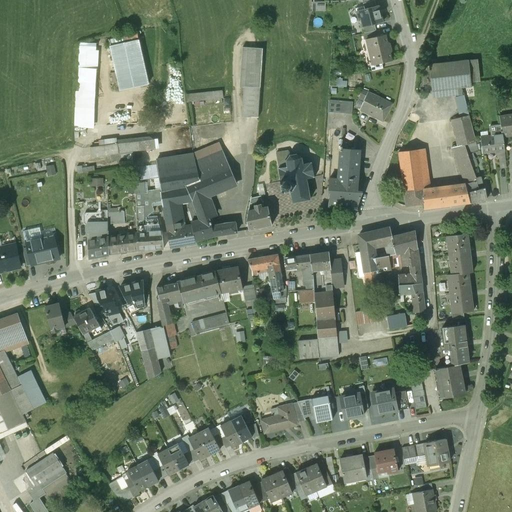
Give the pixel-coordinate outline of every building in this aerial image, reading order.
[(365,9),(376,6),(375,0),(363,3),(364,6),(365,9)] [(363,27),(374,24),(383,22),(379,5),(376,6),(365,9),(364,6),(356,8),(361,28),(363,27)] [(364,33),(375,31),(376,31),(374,24),(363,27),(364,33)] [(367,39),(377,37),(375,31),(364,33),(363,34),(365,40),(367,39)] [(370,52),(391,47),(391,43),(387,41),(386,35),(377,37),(367,39),(370,52)] [(138,40),(110,46),(120,91),(148,85),(138,40)] [(243,116),(259,117),(260,87),(261,87),(263,47),(243,46),(242,86),(245,87),(243,116)] [(391,47),(370,52),(373,65),(383,63),(392,60),(390,53),(392,50),(391,47)] [(77,49),(74,130),(86,131),(86,125),(94,125),(96,50),(79,49),(77,49)] [(467,61),(470,87),(480,82),(478,60),(467,61)] [(431,91),(470,87),(467,61),(428,65),(431,91)] [(384,68),(383,63),(373,65),(371,65),(372,71),(384,68)] [(345,87),(346,81),(343,80),(343,77),(337,77),(336,80),(330,79),(330,86),(345,87)] [(187,103),(222,98),(221,89),(186,93),(187,103)] [(384,121),(392,104),(377,96),(366,91),(364,94),(367,95),(361,109),(384,121)] [(460,118),(468,116),(463,96),(455,98),(460,118)] [(329,100),(328,112),(352,114),(353,102),(329,100)] [(501,128),(502,136),(511,133),(511,116),(511,114),(498,117),(501,128)] [(457,163),(469,159),(467,153),(464,145),(475,143),(468,116),(460,118),(451,120),(457,146),(451,148),(457,163)] [(338,179),(341,148),(342,148),(343,140),(342,140),(344,118),(334,117),(329,179),(338,179)] [(492,137),(502,136),(501,128),(491,129),(492,137)] [(492,137),(481,139),(483,154),(495,152),(495,155),(499,155),(499,151),(504,151),(503,140),(502,136),(492,137)] [(133,142),(133,151),(155,149),(153,139),(133,142)] [(351,145),(343,140),(342,148),(352,149),(352,145),(351,145)] [(117,144),(119,153),(133,151),(133,142),(117,144)] [(477,149),(475,143),(464,145),(467,153),(477,149)] [(90,148),(92,157),(119,153),(117,144),(90,148)] [(338,179),(329,179),(328,191),(330,191),(328,207),(357,206),(362,191),(356,191),(360,150),(352,149),(342,148),(341,148),(338,179)] [(199,179),(230,166),(223,150),(195,162),(199,179)] [(289,155),(290,154),(287,150),(277,152),(279,168),(280,168),(286,167),(286,166),(287,166),(286,161),(285,161),(285,159),(287,160),(289,156),(289,155)] [(399,152),(406,206),(424,203),(423,189),(424,189),(418,150),(399,152)] [(311,197),(310,197),(308,188),(309,188),(309,187),(308,187),(306,179),(313,177),(313,178),(314,177),(314,176),(312,164),(312,162),(310,162),(310,163),(304,164),(304,163),(302,164),(301,159),(303,158),(302,157),(301,157),(297,155),(297,153),(296,153),(296,154),(291,155),(290,154),(289,155),(289,156),(287,160),(285,159),(285,161),(286,161),(287,166),(286,166),(286,167),(280,168),(279,168),(278,168),(278,170),(279,170),(281,181),(280,181),(282,192),(290,191),(290,192),(291,191),(292,200),(291,200),(291,201),(293,201),(293,202),(294,202),(294,203),(295,203),(295,202),(308,200),(308,201),(309,201),(309,200),(310,199),(310,198),(311,198),(311,197)] [(185,185),(199,179),(195,162),(193,154),(156,160),(160,189),(161,192),(172,190),(179,189),(187,188),(185,185)] [(248,154),(245,167),(244,180),(246,179),(248,178),(254,176),(255,155),(248,154)] [(465,184),(475,182),(476,182),(475,179),(471,167),(469,160),(469,159),(457,163),(465,184)] [(56,173),(53,164),(46,165),(48,175),(56,173)] [(207,195),(237,183),(230,166),(199,179),(205,195),(205,196),(206,198),(208,198),(207,195)] [(192,201),(205,196),(205,195),(199,179),(185,185),(187,188),(192,201)] [(161,202),(163,202),(161,192),(160,189),(147,191),(147,193),(145,193),(145,183),(135,183),(137,233),(158,231),(158,219),(145,220),(144,214),(155,212),(153,206),(155,203),(159,205),(161,202)] [(423,189),(424,203),(424,209),(470,203),(466,189),(465,184),(424,189),(423,189)] [(466,189),(470,203),(472,203),(486,199),(483,188),(477,190),(476,187),(466,189)] [(187,202),(192,201),(187,188),(179,189),(181,203),(187,202)] [(174,204),(181,203),(179,189),(172,190),(174,204)] [(163,206),(174,204),(172,190),(161,192),(163,202),(163,206)] [(199,220),(211,219),(213,217),(206,198),(205,196),(192,201),(194,205),(199,220)] [(248,211),(247,220),(249,230),(272,225),(271,221),(270,217),(268,206),(262,208),(261,205),(263,205),(262,200),(261,200),(260,196),(250,198),(249,204),(254,203),(255,209),(248,211)] [(174,204),(163,206),(166,225),(177,223),(174,204)] [(199,220),(194,205),(188,207),(192,222),(199,220)] [(89,258),(108,254),(108,236),(108,237),(108,224),(107,212),(107,210),(98,210),(96,213),(85,213),(83,215),(84,223),(86,225),(86,231),(88,233),(89,233),(89,240),(88,240),(88,258),(89,258)] [(107,212),(108,224),(125,224),(124,212),(107,212)] [(195,242),(215,236),(212,226),(211,219),(199,220),(192,222),(190,222),(192,227),(195,242)] [(180,222),(177,223),(166,225),(168,232),(170,247),(187,244),(185,229),(181,230),(180,222)] [(224,224),(225,235),(237,232),(236,223),(224,224)] [(212,226),(215,236),(225,235),(224,224),(212,226)] [(192,227),(185,229),(187,244),(195,242),(192,227)] [(388,256),(395,254),(391,237),(390,231),(383,230),(359,236),(364,272),(377,270),(375,258),(374,254),(373,245),(376,241),(383,240),(388,256)] [(137,233),(138,250),(164,248),(162,231),(158,231),(137,233)] [(400,253),(417,249),(415,231),(391,237),(395,254),(400,253)] [(138,250),(137,233),(108,236),(108,254),(108,255),(138,251),(138,250)] [(450,266),(451,274),(451,276),(469,273),(472,273),(472,272),(471,272),(470,266),(471,266),(467,234),(446,236),(447,243),(449,243),(451,266),(450,266)] [(32,265),(59,259),(53,236),(27,242),(32,265)] [(0,272),(20,268),(15,244),(0,247),(0,272)] [(420,267),(417,249),(400,253),(402,267),(409,266),(410,268),(420,267)] [(330,268),(329,262),(328,252),(309,255),(311,267),(318,266),(319,270),(323,269),(330,268)] [(279,272),(278,263),(278,255),(248,260),(252,270),(252,274),(267,271),(266,267),(274,267),(275,272),(279,272)] [(311,267),(309,255),(295,257),(296,269),(297,272),(303,271),(305,280),(313,278),(311,267)] [(391,269),(388,256),(384,257),(375,258),(377,270),(377,273),(383,272),(391,269)] [(296,269),(295,257),(285,259),(287,270),(296,269)] [(339,261),(329,262),(330,268),(331,274),(332,285),(342,284),(339,261)] [(243,290),(242,286),(239,267),(215,271),(221,293),(222,295),(243,290)] [(282,287),(279,272),(275,272),(274,267),(266,267),(267,271),(270,288),(272,298),(280,297),(279,294),(279,292),(285,291),(284,287),(282,287)] [(420,267),(410,268),(410,275),(397,277),(398,285),(422,284),(421,274),(420,267)] [(377,273),(377,270),(364,272),(368,294),(380,292),(377,273)] [(182,302),(221,293),(215,271),(210,273),(177,281),(177,283),(179,283),(183,301),(182,301),(182,302)] [(472,304),(469,273),(451,276),(451,274),(447,275),(448,282),(449,282),(452,305),(451,305),(452,314),(463,313),(473,311),(473,310),(472,311),(472,304)] [(144,310),(145,310),(144,295),(143,281),(120,286),(129,303),(133,301),(134,303),(135,302),(140,311),(144,310)] [(183,301),(179,283),(177,283),(164,287),(167,299),(172,297),(174,303),(178,302),(179,307),(183,306),(182,302),(182,301),(183,301)] [(256,298),(254,284),(248,285),(251,299),(256,298)] [(423,292),(422,284),(398,285),(399,295),(423,292)] [(251,299),(248,285),(242,286),(243,290),(245,300),(251,299)] [(167,299),(164,287),(157,288),(159,299),(158,299),(161,315),(170,313),(168,305),(174,303),(172,297),(167,299)] [(258,301),(272,298),(270,288),(258,290),(256,291),(258,301)] [(119,314),(117,307),(116,307),(114,300),(113,301),(112,296),(110,296),(108,289),(98,292),(98,293),(99,299),(102,304),(104,304),(106,312),(107,311),(108,316),(119,314)] [(314,301),(314,294),(313,290),(298,291),(299,303),(300,302),(300,304),(303,304),(303,302),(314,301)] [(399,291),(383,293),(384,300),(400,299),(399,291)] [(337,336),(332,292),(328,293),(326,293),(321,293),(326,337),(337,336)] [(423,292),(412,294),(414,312),(425,311),(423,292)] [(96,306),(102,304),(99,299),(98,293),(90,295),(96,306)] [(326,337),(321,293),(314,294),(314,301),(318,338),(326,337)] [(129,317),(140,311),(135,302),(134,303),(133,301),(129,303),(123,306),(129,317)] [(58,303),(45,307),(51,334),(59,332),(59,328),(64,327),(61,315),(58,303)] [(129,317),(123,306),(117,307),(119,314),(108,316),(115,325),(130,319),(129,317)] [(96,332),(101,329),(90,308),(82,313),(79,311),(75,313),(75,316),(73,317),(82,334),(94,328),(96,332)] [(356,325),(387,320),(387,317),(385,308),(355,313),(356,325)] [(227,312),(192,321),(195,332),(230,324),(227,312)] [(61,315),(64,327),(76,324),(70,313),(61,315)] [(172,324),(170,313),(161,315),(163,327),(164,326),(164,325),(172,324)] [(387,320),(389,330),(407,326),(405,313),(387,317),(387,320)] [(0,320),(0,337),(23,330),(18,314),(0,320)] [(176,342),(172,324),(164,325),(164,326),(168,344),(176,342)] [(442,328),(447,367),(459,364),(469,362),(464,325),(442,328)] [(171,357),(168,344),(164,326),(163,327),(153,329),(158,360),(171,357)] [(116,342),(122,339),(117,329),(110,332),(116,342)] [(157,360),(158,360),(153,329),(137,333),(144,363),(157,360)] [(23,330),(0,337),(0,352),(3,351),(27,343),(23,330)] [(108,346),(116,342),(110,332),(87,344),(93,355),(103,350),(101,346),(106,343),(108,346)] [(326,337),(318,338),(299,339),(300,359),(338,357),(337,336),(326,337)] [(405,346),(407,356),(428,353),(426,343),(405,346)] [(0,369),(11,391),(22,414),(31,410),(3,351),(0,352),(0,369)] [(161,372),(157,360),(144,363),(148,380),(161,372)] [(465,394),(459,364),(447,367),(435,369),(441,398),(465,394)] [(0,395),(11,391),(0,369),(0,395)] [(409,375),(415,410),(427,408),(420,373),(409,375)] [(340,389),(341,394),(356,391),(355,385),(340,389)] [(393,389),(371,393),(376,415),(397,411),(393,389)] [(22,414),(11,391),(0,395),(0,433),(26,422),(22,414)] [(405,391),(394,393),(397,411),(409,408),(405,391)] [(365,392),(359,393),(363,410),(368,409),(365,392)] [(359,393),(340,397),(345,419),(351,418),(352,420),(362,418),(362,416),(363,415),(359,393)] [(328,396),(311,399),(316,423),(333,419),(328,396)] [(311,399),(297,402),(304,418),(314,414),(311,399)] [(295,415),(302,414),(298,403),(292,404),(295,415)] [(261,421),(265,434),(265,433),(276,430),(276,431),(284,429),(283,426),(297,423),(295,415),(292,404),(278,408),(280,416),(273,418),(274,419),(262,422),(262,421),(261,421)] [(232,421),(242,442),(252,437),(253,437),(248,428),(242,416),(232,421)] [(232,421),(222,426),(226,435),(232,446),(233,447),(242,442),(232,421)] [(248,428),(253,437),(252,437),(253,439),(259,436),(256,424),(248,428)] [(199,433),(210,454),(220,449),(209,428),(199,433)] [(47,453),(70,438),(66,433),(44,448),(47,453)] [(199,433),(190,438),(200,459),(210,454),(199,433)] [(226,449),(232,446),(226,435),(221,437),(226,449)] [(200,459),(188,436),(182,439),(194,462),(200,459)] [(449,462),(445,440),(424,443),(426,456),(428,466),(449,462)] [(168,449),(179,470),(190,465),(189,464),(184,454),(179,443),(168,449)] [(416,445),(418,457),(426,456),(424,443),(416,445)] [(414,446),(402,448),(404,459),(416,457),(414,446)] [(168,449),(158,454),(164,465),(169,475),(179,470),(168,449)] [(394,449),(374,452),(374,455),(377,469),(378,472),(387,470),(387,473),(398,471),(394,449)] [(184,454),(189,464),(194,462),(189,451),(184,454)] [(48,511),(40,498),(46,494),(42,489),(67,473),(53,453),(26,471),(35,486),(27,491),(34,501),(30,504),(35,511),(48,511)] [(362,455),(339,459),(343,482),(344,481),(344,480),(357,477),(357,479),(366,477),(365,470),(362,457),(362,455)] [(377,469),(374,455),(369,456),(371,469),(371,470),(377,469)] [(371,469),(369,456),(362,457),(365,470),(371,469)] [(137,465),(149,487),(159,481),(153,471),(148,460),(137,465)] [(317,464),(322,475),(328,473),(323,462),(317,464)] [(307,469),(316,490),(327,486),(322,475),(317,464),(307,469)] [(149,487),(137,465),(128,470),(132,479),(126,482),(128,486),(133,495),(134,494),(149,487)] [(164,478),(169,475),(164,465),(158,468),(164,478)] [(159,481),(164,478),(158,468),(153,471),(159,481)] [(291,475),(288,468),(283,471),(286,478),(291,475)] [(307,469),(297,473),(301,484),(306,495),(316,490),(307,469)] [(290,489),(286,478),(283,471),(272,475),(282,497),(292,493),(290,489)] [(46,494),(49,498),(51,496),(71,483),(67,473),(42,489),(46,494)] [(301,484),(297,473),(291,475),(296,486),(301,484)] [(272,475),(262,480),(263,481),(270,498),(271,502),(282,497),(272,475)] [(296,486),(291,475),(286,478),(290,489),(296,486)] [(123,476),(107,483),(115,493),(128,486),(126,482),(123,476)] [(259,503),(264,501),(257,484),(255,479),(249,481),(249,482),(249,481),(259,503)] [(259,503),(249,481),(249,482),(239,486),(249,508),(259,503)] [(270,498),(263,481),(257,484),(264,501),(270,498)] [(71,483),(51,496),(58,506),(78,492),(71,483)] [(133,495),(128,486),(115,493),(123,503),(135,496),(134,494),(133,495)] [(229,490),(238,511),(237,511),(238,511),(249,508),(239,486),(229,490)] [(436,510),(432,490),(432,489),(410,493),(410,494),(413,493),(416,511),(430,511),(437,511),(437,510),(436,510)] [(229,490),(219,494),(226,505),(226,504),(230,511),(237,511),(238,511),(229,490)] [(226,505),(219,494),(214,497),(220,507),(226,505)] [(220,507),(214,497),(213,495),(203,501),(209,511),(230,511),(226,504),(226,505),(220,507)] [(194,506),(193,507),(196,511),(209,511),(203,501),(194,506)]
